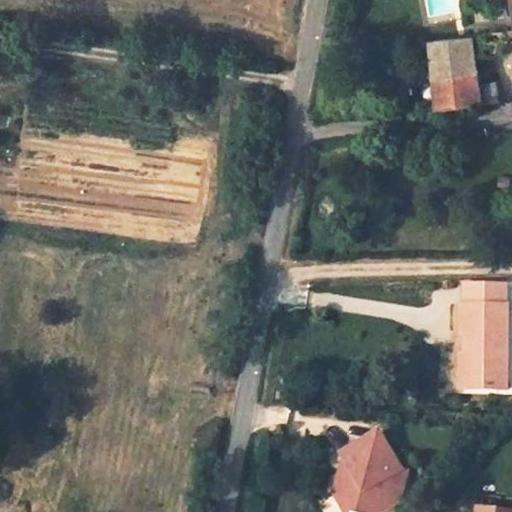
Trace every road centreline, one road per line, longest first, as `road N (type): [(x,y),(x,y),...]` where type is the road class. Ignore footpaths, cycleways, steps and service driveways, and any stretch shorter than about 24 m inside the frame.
road 1 (residential): [(227,511),(292,137)]
road 2 (residential): [(511,121),(381,124),(292,137)]
road 3 (residential): [(292,137),(316,0)]
